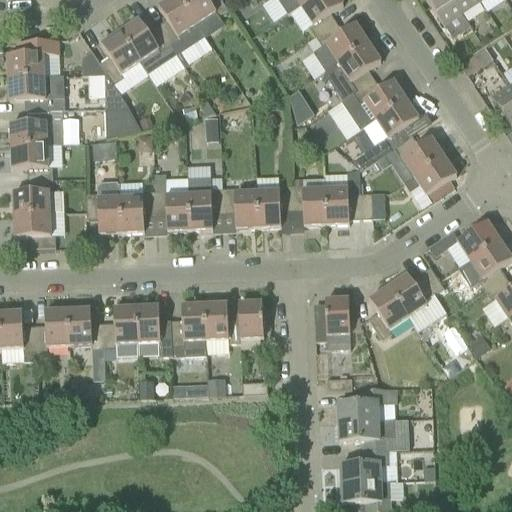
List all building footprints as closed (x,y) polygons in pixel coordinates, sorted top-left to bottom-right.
[(206,41),(197,29),(178,0),(176,0),(159,12),(167,24),(157,31),(178,60),(206,41)] [(178,0),(197,29),(216,16),(218,20),(228,13),(220,1),(219,0),(178,0)] [(300,11),(317,0),(275,0),(289,19),(300,11)] [(317,0),(300,11),(301,11),(313,29),(309,31),(316,42),(337,28),(331,18),(344,10),(337,0),(317,0)] [(424,0),(443,30),(463,17),(451,0),(424,0)] [(451,0),(463,17),(481,5),(477,0),(451,0)] [(140,24),(121,37),(141,67),(140,67),(148,80),(178,60),(157,31),(148,37),(140,24)] [(338,68),(369,48),(356,29),(344,37),(337,28),(316,42),(322,51),(326,49),(338,68)] [(102,49),(110,62),(100,68),(108,80),(114,89),(124,83),(122,79),(140,67),(141,67),(121,37),(102,49)] [(9,83),(45,82),(59,81),(59,60),(60,60),(59,46),(18,48),(18,60),(8,60),(9,83)] [(486,52),(494,64),(501,59),(493,47),(486,52)] [(375,85),(369,75),(381,67),(369,48),(338,68),(326,76),(346,105),(375,85)] [(494,64),(486,52),(479,57),(487,69),(494,64)] [(108,80),(100,68),(92,56),(82,62),(83,81),(106,80),(108,80)] [(121,100),(114,89),(108,80),(106,80),(106,114),(130,114),(121,100)] [(65,104),(50,104),(46,104),(45,82),(9,83),(10,106),(25,105),(25,117),(63,115),(65,115),(65,104)] [(394,86),(381,94),(375,85),(346,105),(342,107),(361,135),(363,133),(407,105),(394,86)] [(492,102),(511,132),(511,91),(511,90),(492,102)] [(302,95),(288,101),(298,127),(313,121),(302,95)] [(413,142),(407,132),(419,124),(407,105),(363,133),(374,151),(350,167),(362,177),(371,170),(378,166),(392,157),(392,156),(413,142)] [(217,119),(208,106),(202,109),(203,122),(217,119)] [(143,136),(130,114),(106,114),(106,145),(143,136)] [(25,117),(26,128),(11,129),(12,152),(48,150),(64,149),(63,115),(25,117)] [(153,131),(150,121),(140,124),(143,135),(153,131)] [(219,137),(218,123),(206,123),(206,138),(219,137)] [(153,156),(153,140),(137,141),(138,156),(153,156)] [(432,143),(419,151),(413,142),(392,156),(392,157),(398,165),(402,162),(414,181),(444,162),(432,143)] [(93,148),(94,164),(117,162),(116,147),(93,148)] [(13,174),(28,174),(28,185),(53,184),(53,172),(49,172),(48,150),(12,152),(13,174)] [(444,162),(414,181),(405,188),(410,197),(420,190),(427,201),(457,181),(444,162)] [(375,177),(382,172),(378,166),(371,170),(375,177)] [(156,222),(167,222),(168,237),(191,236),(189,183),(167,184),(167,179),(155,180),(155,188),(156,222)] [(213,220),(224,219),(223,194),(223,182),(189,183),(191,236),(213,235),(213,220)] [(326,194),(325,194),(324,183),(293,184),(293,191),(292,191),(293,217),(304,216),(304,231),(327,230),(326,194)] [(28,185),(29,197),(14,197),(15,220),(50,219),(50,196),(54,196),(53,184),(28,185)] [(397,193),(403,189),(401,184),(394,188),(397,193)] [(432,208),(455,192),(451,185),(427,201),(432,208)] [(145,238),(145,222),(156,222),(155,188),(142,189),(142,202),(121,202),(122,238),(145,238)] [(400,203),(408,197),(403,190),(395,195),(400,203)] [(292,191),(279,192),(279,196),(258,197),(259,233),(282,232),(281,217),(293,217),(292,191)] [(223,194),(224,219),(236,219),(236,234),(259,233),(258,197),(235,198),(235,193),(223,194)] [(361,225),(360,199),(348,199),(348,193),(326,194),(327,230),(350,229),(350,225),(361,225)] [(99,224),(99,239),(122,238),(121,202),(98,203),(98,199),(86,200),(87,225),(99,224)] [(361,225),(373,224),(372,199),(370,199),(361,199),(360,199),(361,225)] [(31,254),(56,253),(56,240),(51,240),(50,219),(15,220),(15,243),(30,242),(31,254)] [(460,245),(458,247),(470,266),(500,246),(488,227),(460,245)] [(460,245),(454,237),(443,244),(449,253),(458,247),(460,245)] [(500,273),(511,265),(511,263),(500,246),(470,266),(483,284),(478,286),(485,297),(507,283),(500,273)] [(431,272),(421,278),(435,299),(445,293),(431,272)] [(408,280),(389,292),(409,322),(427,309),(425,306),(435,299),(421,278),(411,285),(408,280)] [(511,290),(507,283),(485,297),(492,306),(495,304),(508,323),(511,320),(511,290)] [(378,317),(369,324),(382,344),(392,338),(390,334),(409,322),(389,292),(370,305),(378,317)] [(317,345),(327,345),(327,355),(351,354),(349,304),(326,305),(326,323),(317,323),(317,345)] [(241,344),(264,343),(263,307),(239,308),(240,323),(241,344)] [(230,358),(230,349),(241,348),(240,344),(241,344),(240,323),(229,323),(228,309),(205,310),(207,361),(230,358)] [(182,310),(183,325),(172,326),(173,351),(173,362),(207,361),(205,310),(182,310)] [(172,326),(160,326),(160,311),(137,312),(138,348),(160,347),(160,352),(173,351),(172,326)] [(114,313),(115,328),(103,328),(104,354),(116,353),(116,349),(138,348),(137,312),(114,313)] [(103,328),(92,329),(91,314),(68,315),(69,351),(92,350),(92,354),(104,354),(103,328)] [(47,352),(69,351),(68,315),(46,316),(46,331),(35,331),(36,357),(47,356),(47,352)] [(23,357),(36,357),(35,331),(24,332),(23,317),(0,318),(1,354),(23,353),(23,357)] [(490,354),(483,343),(469,351),(476,362),(490,354)] [(443,372),(449,381),(449,382),(468,370),(468,369),(462,360),(443,372)] [(226,400),(226,384),(209,384),(209,400),(226,400)] [(327,385),(328,397),(353,396),(352,384),(327,385)] [(155,403),(154,385),(140,386),(140,404),(155,403)] [(242,388),(243,400),(268,399),(268,387),(242,388)] [(362,406),(338,407),(339,428),(379,426),(378,410),(387,409),(386,395),(361,395),(362,406)] [(339,428),(340,448),(363,447),(364,457),(389,457),(388,443),(395,442),(394,425),(379,426),(339,428)] [(424,486),(436,486),(434,455),(423,455),(424,486)] [(364,468),(341,469),(341,489),(382,488),(382,487),(381,471),(389,471),(389,457),(364,457),(364,468)] [(341,489),(342,509),(366,508),(365,511),(390,511),(391,504),(390,487),(382,487),(382,488),(341,489)]
